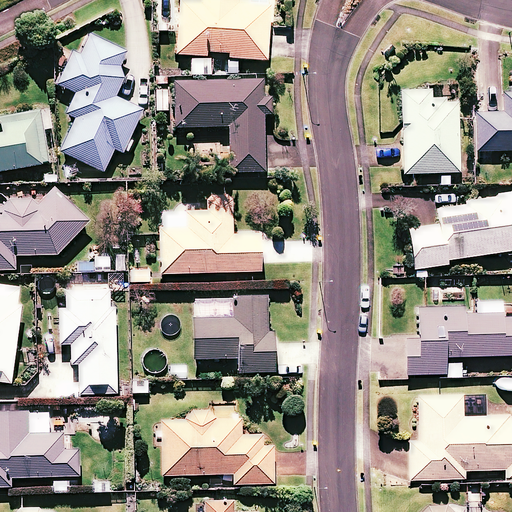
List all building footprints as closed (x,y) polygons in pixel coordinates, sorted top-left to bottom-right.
[(269,1),(239,0),(179,0),(177,56),(266,59),(269,1)] [(113,150),(124,155),(128,156),(133,143),(130,141),(142,111),(115,100),(126,72),(119,69),(126,52),(87,37),(79,57),(71,54),(57,87),(75,94),(66,116),(75,120),(61,155),(104,172),(113,150)] [(210,61),(191,61),(191,76),(210,77),(210,61)] [(511,75),(511,96),(503,96),(504,115),(475,115),(476,152),(511,151),(511,75)] [(271,118),(272,99),(264,99),(264,83),(174,81),(173,129),(228,131),(228,173),(262,174),(263,117),(271,118)] [(430,106),(430,92),(401,93),(403,175),(458,174),(457,105),(430,106)] [(0,173),(47,165),(41,132),(52,131),(49,111),(35,113),(0,119),(0,173)] [(1,208),(0,207),(0,271),(15,271),(14,257),(56,256),(71,240),(74,238),(89,223),(53,189),(37,206),(36,204),(33,202),(31,200),(29,199),(26,198),(23,197),(20,197),(17,197),(15,198),(12,199),(9,200),(7,202),(5,203),(3,205),(1,208)] [(511,252),(511,196),(464,203),(465,207),(436,211),(439,227),(408,231),(414,271),(447,266),(446,262),(511,252)] [(231,198),(207,198),(207,205),(175,206),(176,228),(159,229),(160,275),(260,273),(259,234),(232,235),(231,198)] [(149,270),(130,269),(129,283),(149,284),(149,270)] [(497,303),(498,285),(480,285),(479,302),(497,303)] [(18,290),(0,287),(0,383),(10,385),(20,307),(16,307),(18,290)] [(115,395),(113,292),(65,293),(66,310),(59,310),(59,346),(71,345),(71,365),(78,365),(79,396),(115,395)] [(269,335),(268,297),(235,298),(194,298),(194,360),(239,360),(239,374),(274,374),(274,335),(269,335)] [(511,305),(501,306),(502,314),(472,314),(472,308),(417,309),(417,341),(405,342),(405,376),(445,375),(444,358),(511,357),(511,305)] [(131,380),(130,395),(148,396),(149,381),(131,380)] [(482,393),(415,396),(417,441),(406,442),(408,481),(466,479),(466,473),(503,471),(503,482),(511,481),(511,418),(483,420),(482,393)] [(240,421),(231,421),(215,421),(214,412),(187,412),(187,422),(161,422),(162,477),(233,475),(234,486),(273,485),(272,448),(262,448),(262,436),(241,437),(240,421)] [(0,488),(10,488),(10,479),(78,478),(78,451),(63,452),(62,434),(47,434),(47,413),(0,413),(0,488)] [(232,511),(232,502),(204,503),(203,511),(232,511)]
